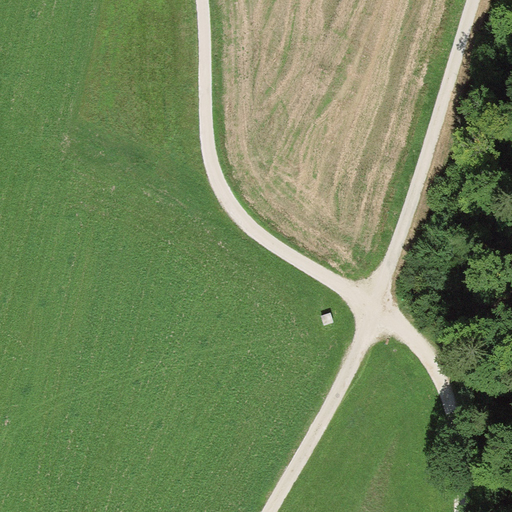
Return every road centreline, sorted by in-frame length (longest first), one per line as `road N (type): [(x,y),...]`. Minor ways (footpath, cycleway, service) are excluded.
road 1 (track): [(266,511),(379,304),(474,0)]
road 2 (track): [(198,0),(201,155),(222,204),(303,270),(379,304)]
road 3 (track): [(460,511),(462,472),(436,371),(379,304)]
